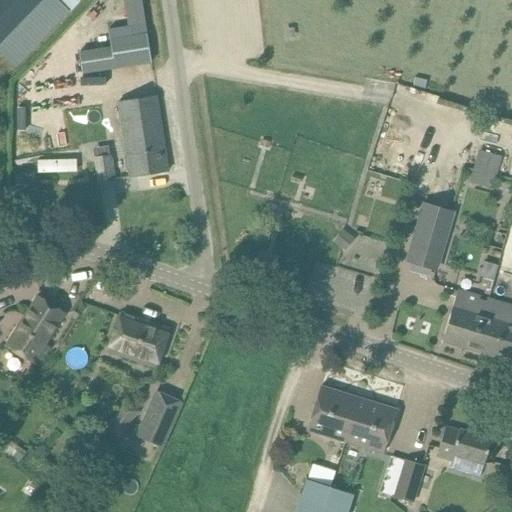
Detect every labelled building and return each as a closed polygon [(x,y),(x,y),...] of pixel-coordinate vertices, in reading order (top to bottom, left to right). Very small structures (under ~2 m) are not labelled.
[(70,11),(71,12),(81,1),(79,0),(0,0),(0,52),(16,68),(70,11)] [(151,62),(147,34),(131,37),(110,40),(111,48),(79,53),(82,73),(151,62)] [(118,102),(130,177),(168,171),(157,96),(118,102)] [(412,113),(400,160),(373,152),(369,169),(416,181),(425,145),(420,143),(427,117),(412,113)] [(473,182),(496,185),(500,152),(477,149),(473,182)] [(95,159),(95,162),(98,182),(114,180),(111,156),(95,159)] [(14,171),(14,190),(31,191),(32,171),(14,171)] [(293,174),(291,181),(300,183),(302,176),(293,174)] [(454,212),(447,210),(425,203),(407,261),(436,270),(454,212)] [(262,264),(259,272),(269,275),(272,267),(262,264)] [(295,290),(298,280),(289,277),(285,287),(295,290)] [(447,330),(444,342),(447,343),(483,353),(493,320),(491,319),(492,315),(485,313),(489,300),(459,291),(450,322),(447,330)] [(38,297),(6,347),(39,367),(51,348),(45,344),(65,313),(38,297)] [(493,320),(483,353),(488,355),(511,361),(511,306),(503,304),(489,300),(485,313),(492,315),(491,319),(493,320)] [(170,329),(122,312),(108,352),(156,369),(170,329)] [(307,431),(345,443),(360,399),(321,387),(307,431)] [(182,400),(157,389),(135,435),(161,446),(182,400)] [(360,399),(345,443),(383,455),(397,410),(360,399)] [(124,402),(107,428),(121,437),(138,411),(124,402)] [(439,448),(437,457),(447,460),(451,461),(449,468),(480,478),(485,463),(486,458),(492,439),(460,430),(446,426),(443,436),(439,448)] [(406,461),(395,498),(412,503),(423,466),(406,461)] [(322,511),(326,502),(331,487),(306,479),(295,511),(322,511)] [(347,511),(349,509),(326,502),(322,511),(347,511)]
